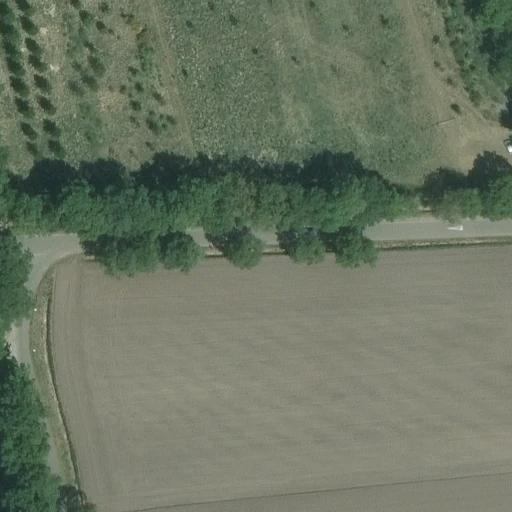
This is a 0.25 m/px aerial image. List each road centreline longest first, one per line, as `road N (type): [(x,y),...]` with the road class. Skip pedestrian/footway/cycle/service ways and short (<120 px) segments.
road 1 (unclassified): [(42,244),(511,226)]
road 2 (unclassified): [(50,511),(20,356)]
